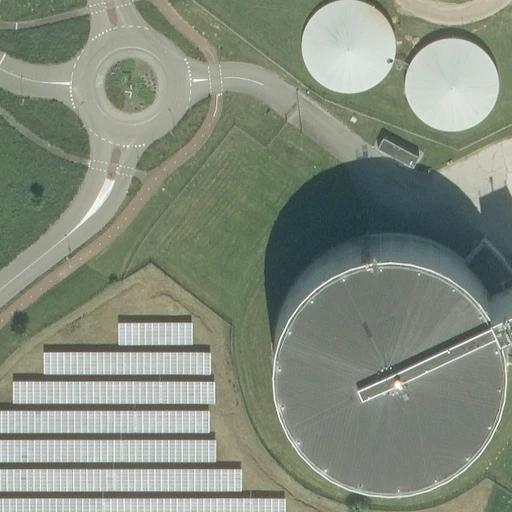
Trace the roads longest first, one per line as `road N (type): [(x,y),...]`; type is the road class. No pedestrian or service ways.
road 1 (tertiary): [(0,289),(78,224),(122,137)]
road 2 (tertiary): [(122,137),(162,129),(181,105),(185,81),(168,48),(153,38),(118,36)]
